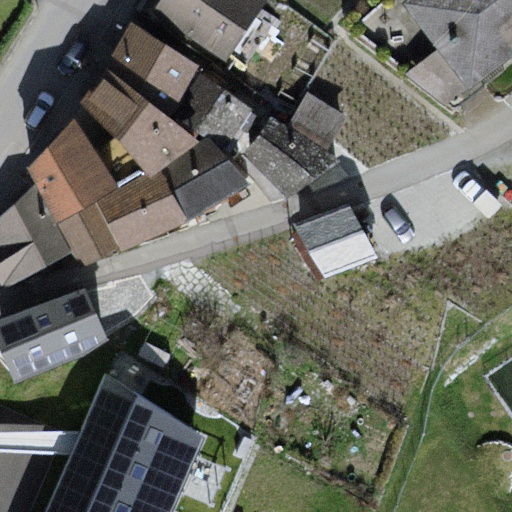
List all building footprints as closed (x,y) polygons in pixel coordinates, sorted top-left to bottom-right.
[(167,0),(152,26),(222,78),(266,10),(254,0),(167,0)] [(511,0),(425,0),(410,12),(469,101),(511,68),(511,0)] [(110,86),(89,112),(152,185),(205,151),(175,125),(204,76),(134,33),(112,74),(110,86)] [(264,120),(205,79),(175,125),(205,151),(223,156),(264,120)] [(273,128),(244,166),(291,203),(345,172),(328,158),(350,126),(309,101),(283,136),(273,128)] [(81,124),(27,181),(37,197),(58,231),(124,197),(81,124)] [(124,197),(58,231),(76,263),(84,276),(250,196),(223,156),(205,151),(152,185),(124,197)] [(0,228),(0,282),(7,291),(76,263),(37,197),(0,228)] [(354,217),(295,230),(323,285),(380,267),(354,217)] [(85,297),(1,329),(33,383),(107,348),(85,297)] [(100,364),(39,511),(165,511),(208,409),(100,364)]
